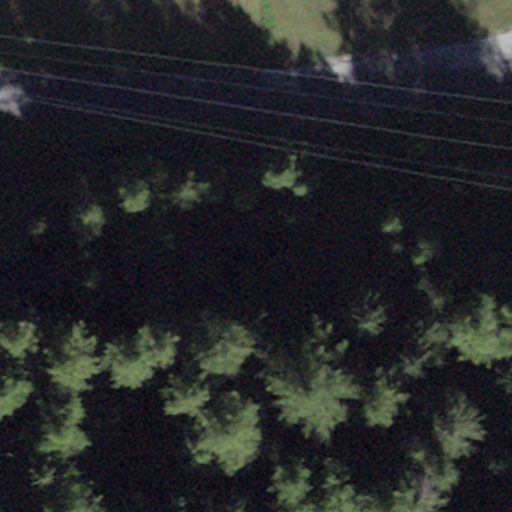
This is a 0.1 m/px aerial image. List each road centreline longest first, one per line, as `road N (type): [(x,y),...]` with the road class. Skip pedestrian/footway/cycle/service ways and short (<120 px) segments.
road 1 (unclassified): [(0,200),(153,189),(363,77)]
road 2 (tertiary): [(363,77),(179,98),(0,93)]
road 3 (tertiary): [(511,59),(363,77)]
